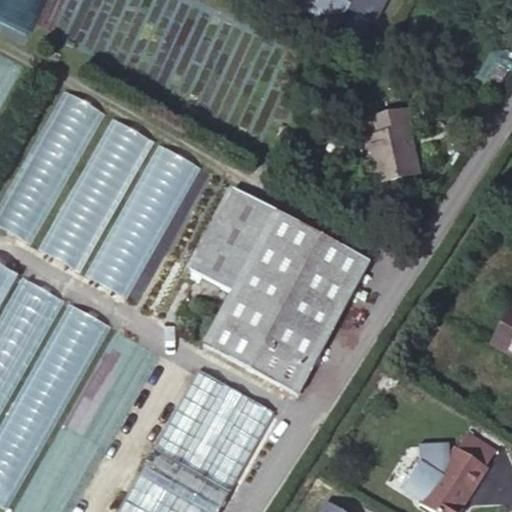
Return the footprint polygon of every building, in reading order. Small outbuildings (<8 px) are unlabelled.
[(286,0),(344,32),(362,0),(286,0)] [(386,0),(362,0),(344,32),(363,42),(386,0)] [(131,300),(198,168),(156,147),(158,144),(106,118),(107,115),(61,92),(0,212),(0,230),(86,273),(85,277),(131,300)] [(378,181),(417,172),(408,131),(411,130),(406,109),(377,116),(379,127),(373,128),(374,136),(368,138),(378,181)] [(379,127),(377,116),(371,117),(373,128),(379,127)] [(367,261),(274,210),(203,344),(297,394),(367,261)] [(0,269),(0,508),(8,511),(9,511),(29,469),(83,466),(86,459),(102,458),(93,454),(92,438),(68,439),(66,412),(72,399),(73,402),(109,326),(65,305),(67,301),(0,269)] [(511,356),(511,308),(507,306),(486,342),(511,356)] [(273,412),(198,369),(116,511),(217,511),(230,491),(228,490),(273,412)] [(499,455),(473,439),(464,453),(461,452),(454,464),(450,461),(449,449),(422,449),(423,470),(407,496),(432,511),(469,511),(468,511),(492,471),(490,470),(499,455)] [(341,511),(324,501),(317,511),(341,511)]
